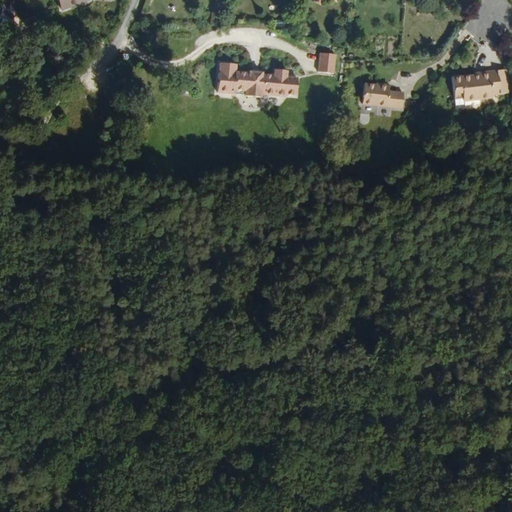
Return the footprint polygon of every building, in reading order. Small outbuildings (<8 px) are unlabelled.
[(90,4),(89,0),(55,0),(59,11),(74,7),(74,8),(90,4)] [(216,2),(213,11),(222,13),(225,5),(216,2)] [(329,78),(332,59),(316,56),(313,75),(329,78)] [(290,97),(293,80),(282,78),(282,73),(270,71),(269,77),(257,75),(258,73),(244,72),(245,73),(231,71),(233,64),(217,61),(212,90),(239,95),(239,96),(255,98),(256,95),(279,98),(280,96),(290,97)] [(495,87),(504,85),(502,71),(492,73),(495,87)] [(485,97),(505,94),(504,85),(495,87),(492,73),(474,75),(475,80),(469,82),(468,78),(445,82),(449,104),(458,103),(458,105),(486,100),(485,97)] [(396,111),(399,95),(385,92),(386,88),(360,83),(356,105),(396,111)]
